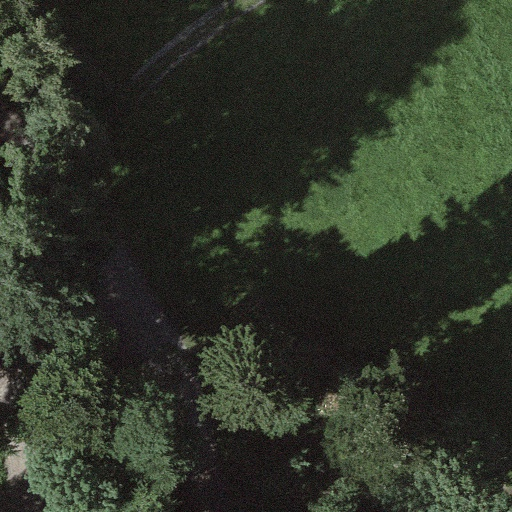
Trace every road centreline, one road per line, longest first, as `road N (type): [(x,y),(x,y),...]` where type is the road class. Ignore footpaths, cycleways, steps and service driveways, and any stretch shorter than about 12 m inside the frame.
road 1 (track): [(63,267),(157,324),(214,511)]
road 2 (track): [(252,0),(196,33),(48,169)]
road 3 (track): [(32,511),(49,351)]
